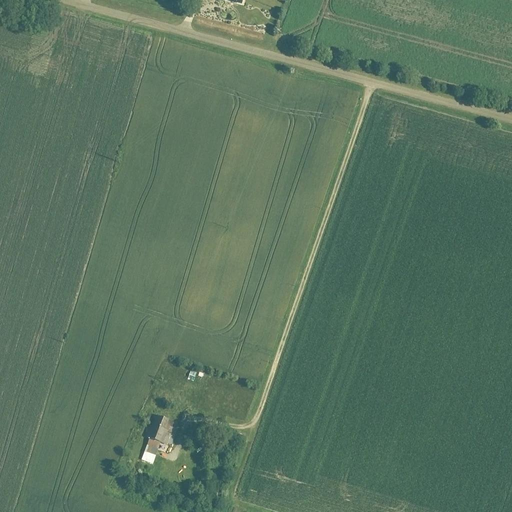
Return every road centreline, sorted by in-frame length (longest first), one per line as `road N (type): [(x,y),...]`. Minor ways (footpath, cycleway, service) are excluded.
road 1 (unclassified): [(511,119),(64,0)]
road 2 (track): [(373,82),(259,411)]
